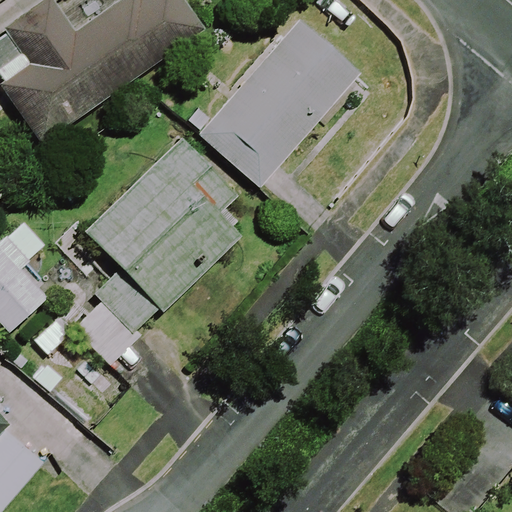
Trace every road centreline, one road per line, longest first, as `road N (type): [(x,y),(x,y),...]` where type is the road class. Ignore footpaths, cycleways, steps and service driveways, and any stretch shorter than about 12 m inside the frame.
road 1 (residential): [(162,511),(511,105)]
road 2 (residential): [(511,264),(296,511)]
